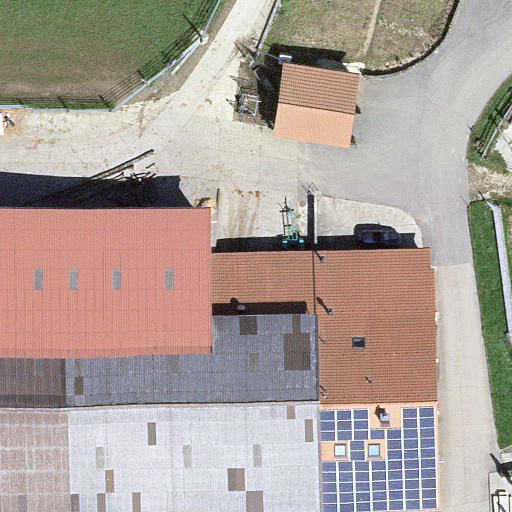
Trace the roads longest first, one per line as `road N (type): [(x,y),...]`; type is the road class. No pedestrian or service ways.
road 1 (track): [(443,182),(162,155)]
road 2 (track): [(252,0),(162,155)]
